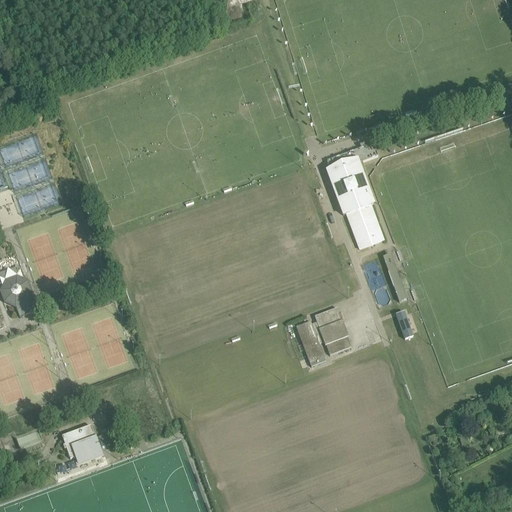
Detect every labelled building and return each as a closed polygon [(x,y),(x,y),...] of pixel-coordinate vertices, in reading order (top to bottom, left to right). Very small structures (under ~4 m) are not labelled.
[(374,145),(327,163),(330,171),(327,172),(344,217),(347,216),(360,251),(384,242),(371,207),(374,206),(359,165),(378,158),(374,145)] [(394,305),(403,302),(389,255),(380,258),(394,305)] [(31,312),(35,311),(29,296),(31,294),(27,284),(17,279),(7,283),(2,292),(6,303),(16,307),(20,318),(21,317),(32,314),(31,312)] [(141,428),(301,377),(278,306),(134,352),(143,379),(124,386),(127,395),(116,398),(122,417),(136,412),(141,428)] [(311,323),(296,329),(310,365),(325,359),(319,345),(324,343),(325,348),(326,347),(330,357),(351,349),(348,339),(349,339),(347,335),(337,310),(315,318),(317,324),(312,326),(311,323)] [(414,338),(404,313),(395,316),(405,341),(414,338)] [(326,363),(325,359),(310,365),(312,369),(326,363)] [(92,426),(62,438),(70,460),(76,458),(80,467),(104,458),(92,426)] [(16,439),(13,433),(0,438),(0,458),(43,442),(39,430),(16,439)] [(107,436),(99,439),(102,448),(110,446),(107,436)]
